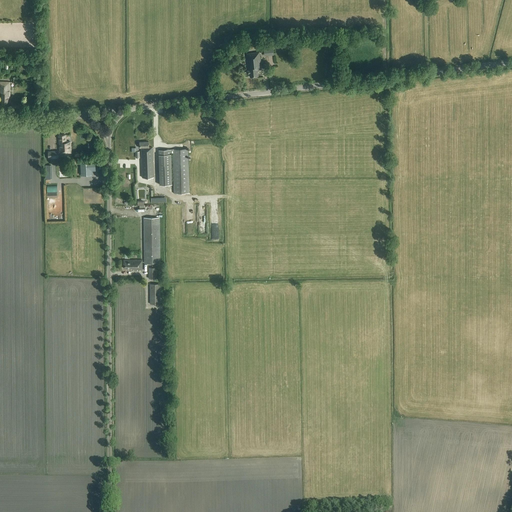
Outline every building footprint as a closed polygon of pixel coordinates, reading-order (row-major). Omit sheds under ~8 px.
[(273,55),(273,50),(272,49),(272,46),(263,46),(264,56),(273,55)] [(260,52),(246,54),(248,70),(247,71),(247,73),(249,73),(250,77),(258,76),(257,70),(262,69),(260,52)] [(10,82),(0,81),(0,92),(2,92),(2,102),(8,102),(8,99),(10,99),(10,82)] [(66,135),(58,135),(60,151),(48,151),(49,158),(59,158),(58,154),(71,153),(71,142),(66,142),(66,135)] [(154,177),(153,148),(149,148),(149,142),(140,142),(140,148),(142,148),(142,177),(154,177)] [(171,185),(170,154),(173,154),(173,150),(170,150),(170,149),(158,149),(160,185),(171,185)] [(188,149),(173,150),(173,154),(174,193),(189,193),(188,149)] [(95,162),(82,163),(83,176),(91,175),(91,170),(96,170),(95,162)] [(146,195),(149,195),(149,190),(146,190),(146,188),(137,188),(137,204),(146,204),(146,195)] [(144,218),(144,264),(160,263),(159,217),(144,218)] [(142,260),(124,260),(124,269),(132,269),(132,270),(142,270),(142,260)] [(150,304),(160,304),(160,284),(150,284),(150,304)]
